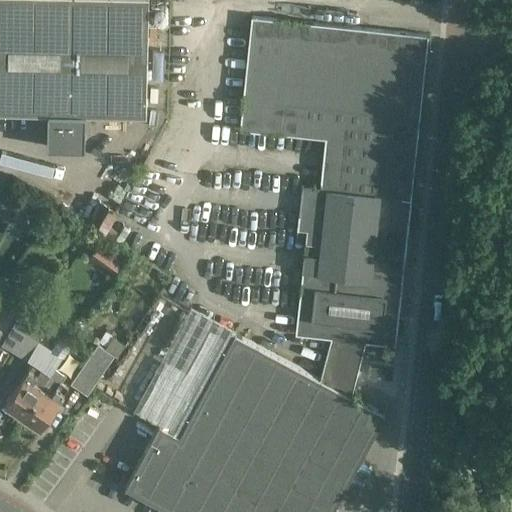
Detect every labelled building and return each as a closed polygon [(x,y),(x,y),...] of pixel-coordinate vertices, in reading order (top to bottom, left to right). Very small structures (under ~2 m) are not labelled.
[(148,0),(0,0),(0,112),(44,113),(44,148),(81,149),(82,114),(146,115),(148,0)] [(243,21),(251,22),(239,129),(282,134),(326,138),(320,188),(314,187),(302,186),(300,213),(300,214),(298,229),(306,230),(295,334),(330,338),(320,379),(350,396),(364,341),(395,345),(428,34),(244,15),(243,21)] [(193,76),(199,85),(213,75),(207,67),(193,76)] [(3,195),(0,200),(0,217),(9,222),(14,213),(33,224),(38,215),(32,211),(5,196),(3,195)] [(485,255),(508,257),(511,204),(511,200),(489,198),(485,255)] [(125,257),(114,248),(102,264),(113,273),(125,257)] [(35,292),(25,306),(34,312),(37,314),(39,315),(49,301),(35,292)] [(13,326),(1,345),(14,352),(37,314),(34,312),(25,306),(24,305),(13,326)] [(50,321),(37,314),(14,352),(27,360),(37,343),(38,342),(37,341),(50,321)] [(106,347),(113,336),(105,332),(98,342),(106,347)] [(159,423),(159,424),(124,487),(169,511),(332,511),(385,415),(350,396),(234,333),(180,435),(161,425),(161,424),(159,423)] [(113,336),(106,347),(105,348),(114,355),(117,357),(125,345),(113,336)] [(58,339),(51,349),(63,357),(70,347),(58,339)] [(114,355),(105,348),(98,344),(70,383),(87,394),(114,355)] [(367,373),(390,376),(392,362),(368,359),(367,373)] [(32,362),(28,368),(5,403),(12,408),(10,411),(20,418),(51,375),(32,362)] [(51,375),(20,418),(31,426),(33,422),(41,427),(64,392),(68,386),(61,382),(66,375),(55,368),(51,375)] [(488,498),(500,498),(511,497),(510,447),(488,448),(488,498)]
